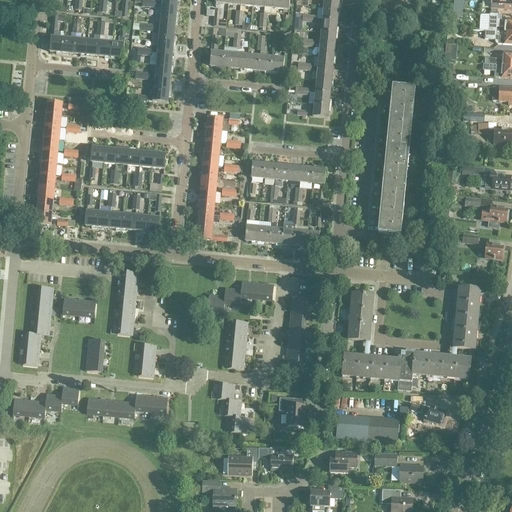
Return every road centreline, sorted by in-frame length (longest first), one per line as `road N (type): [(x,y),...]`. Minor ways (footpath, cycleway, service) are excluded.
road 1 (residential): [(291,488),(315,469),(332,272)]
road 2 (residential): [(384,277),(377,343),(444,349),(450,296),(429,294),(430,282)]
road 3 (residential): [(168,388),(204,376),(268,383),(283,267)]
road 4 (secondary): [(458,511),(511,344)]
road 5 (residential): [(337,230),(360,224),(373,104),(351,91)]
road 6 (residential): [(3,376),(168,388)]
road 7 (residential): [(151,254),(146,307),(150,327),(172,336),(168,388)]
road 8 (residential): [(151,254),(18,239)]
